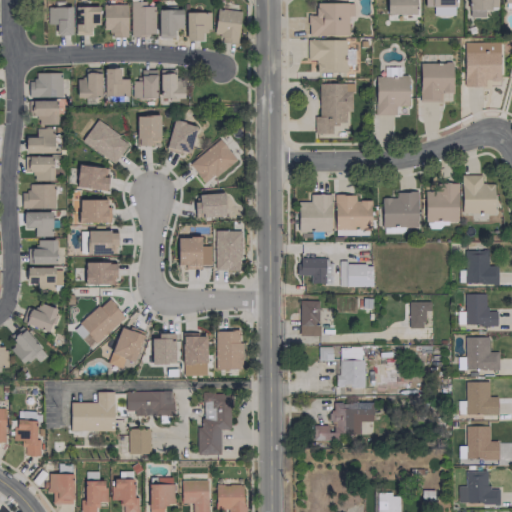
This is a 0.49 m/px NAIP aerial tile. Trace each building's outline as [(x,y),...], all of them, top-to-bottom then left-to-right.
[(384,0),(384,14),(414,13),(413,0),(384,0)] [(421,0),(422,6),(431,6),(431,14),(452,14),(452,0),(421,0)] [(466,0),(467,17),(482,16),(482,9),(495,9),(494,0),(466,0)] [(153,36),(152,6),(142,6),(142,1),(128,1),(129,36),(153,36)] [(306,14),(306,35),(346,34),(346,15),(351,15),(351,2),(314,3),(314,14),(306,14)] [(125,3),(101,4),(102,29),(109,29),(109,37),(125,36),(125,3)] [(70,6),(45,6),(45,24),(54,24),(54,34),(69,34),(70,6)] [(239,11),(215,7),(212,33),(219,34),(218,41),(235,43),(239,11)] [(156,38),(172,38),(172,29),(180,29),(180,9),(156,9),(156,38)] [(184,40),(200,39),(199,31),(208,31),(208,11),(184,12),(184,40)] [(344,39),(305,39),(305,59),(314,59),(314,71),(343,72),(344,39)] [(461,85),(483,86),(483,79),(497,80),(497,42),(462,41),(461,85)] [(450,92),(450,62),(417,62),(418,100),(438,100),(437,92),(450,92)] [(102,96),(126,95),(126,78),(118,79),(117,67),(102,68),(102,96)] [(75,97),(99,96),(98,68),(83,68),(83,78),(74,79),(75,97)] [(129,79),(130,98),(154,97),(154,69),(138,69),(138,79),(129,79)] [(157,69),(157,99),(181,99),(181,78),(173,78),(173,69),(157,69)] [(59,96),(59,72),(33,72),(33,80),(26,80),(26,97),(59,96)] [(393,114),(393,106),(406,106),(405,76),(373,76),(373,114),(393,114)] [(330,133),(330,123),(343,123),(343,111),(350,111),(350,83),(316,83),(317,116),(312,116),(312,133),(330,133)] [(55,124),(54,99),(27,100),(28,116),(36,116),(36,124),(55,124)] [(134,145),(148,145),(148,140),(158,140),(157,115),(134,115),(134,145)] [(187,153),(194,125),(171,119),(163,149),(178,153),(178,150),(187,153)] [(126,140),(93,120),(79,142),(113,163),(126,140)] [(51,152),(51,127),(33,128),(33,136),(23,137),(23,153),(51,152)] [(186,163),(202,183),(233,159),(217,138),(186,163)] [(50,155),(22,156),(22,172),(32,172),(32,180),(51,180),(50,155)] [(74,188),(105,188),(105,176),(101,176),(101,166),(75,165),(74,188)] [(492,183),(479,183),(479,174),(459,174),(459,213),(491,214),(492,183)] [(454,221),(455,182),(435,182),(435,191),(423,191),(422,221),(454,221)] [(27,184),(27,191),(19,191),(19,208),(52,208),(52,183),(27,184)] [(379,197),(379,226),(415,226),(414,191),(393,191),(393,197),(379,197)] [(194,217),(222,216),(221,192),(192,194),(194,217)] [(328,194),(307,194),(308,201),(295,201),(296,231),(328,231),(328,194)] [(368,199),(353,200),(353,194),(332,194),(332,229),(368,229),(368,199)] [(77,222),(105,222),(104,199),(76,199),(77,222)] [(50,211),(22,211),(22,228),(32,227),(32,236),(50,235),(50,211)] [(239,230),(212,229),(212,270),(238,270),(239,230)] [(208,245),(198,245),(198,237),(176,236),(175,267),(199,268),(199,264),(208,264),(208,245)] [(54,239),(36,239),(35,248),(25,247),(25,263),(53,264),(54,239)] [(495,265),(485,265),(485,249),(461,249),(462,284),(495,283),(495,265)] [(308,282),(328,283),(329,258),(296,257),(295,274),(308,275),(308,282)] [(82,283),(108,284),(108,276),(113,276),(114,262),(83,262),(82,283)] [(370,285),(369,262),(336,263),(337,286),(370,285)] [(60,284),(59,267),(24,267),(25,284),(35,283),(35,291),(52,291),(52,284),(60,284)] [(484,293),(462,293),(462,311),(456,311),(455,324),(494,324),(494,310),(483,310),(484,293)] [(94,342),(122,316),(105,297),(76,323),(94,342)] [(316,300),(297,300),(297,335),(317,335),(317,325),(315,325),(316,300)] [(427,301),(406,301),(406,327),(422,327),(421,310),(427,310),(427,301)] [(19,321),(45,332),(54,309),(39,302),(35,311),(24,306),(19,321)] [(13,343),(7,348),(21,364),(31,355),(36,361),(44,355),(20,325),(7,336),(13,343)] [(122,359),(132,362),(141,332),(118,325),(105,363),(119,367),(122,359)] [(239,368),(238,329),(213,330),(213,369),(239,368)] [(172,333),(156,333),(156,338),(148,338),(149,363),(172,363),(172,333)] [(179,333),(180,375),(204,374),(203,333),(179,333)] [(496,351),(486,351),(486,336),(462,336),(462,357),(455,357),(454,369),(495,369),(496,351)] [(316,359),(329,359),(329,346),(315,346),(316,359)] [(361,386),(361,359),(335,359),(334,386),(361,386)] [(486,380),(463,381),(463,414),(494,414),(494,395),(486,395),(486,380)] [(123,391),(123,410),(132,410),(132,415),(171,414),(170,390),(123,391)] [(111,391),(94,391),(93,401),(68,401),(67,430),(111,430),(111,391)] [(217,454),(218,429),(228,429),(228,392),(200,392),(200,423),(194,423),(194,453),(217,454)] [(370,402),(328,402),(328,424),(310,424),(310,440),(337,440),(337,433),(357,433),(357,421),(370,421),(370,402)] [(11,440),(21,440),(20,455),(37,456),(37,439),(33,439),(34,420),(12,419),(11,440)] [(486,425),(463,425),(464,458),(495,458),(495,440),(486,440),(486,425)] [(125,453),(147,453),(147,428),(125,428),(125,453)] [(463,485),(455,485),(455,503),(497,502),(497,488),(485,488),(484,470),(462,471),(463,485)] [(71,473),(45,473),(45,492),(50,492),(50,503),(70,503),(71,473)] [(160,511),(161,504),(171,503),(170,476),(155,476),(155,483),(146,483),(146,511),(160,511)] [(131,478),(109,478),(109,499),(119,499),(119,511),(135,511),(136,499),(131,499),(131,478)] [(189,511),(205,511),(205,479),(178,480),(179,503),(189,502),(189,511)] [(104,501),(103,480),(82,480),(82,499),(78,499),(77,511),(94,511),(94,501),(104,501)] [(241,511),(242,483),(213,484),(213,508),(227,508),(227,511),(241,511)] [(396,511),(396,493),(374,493),(374,511),(396,511)]
